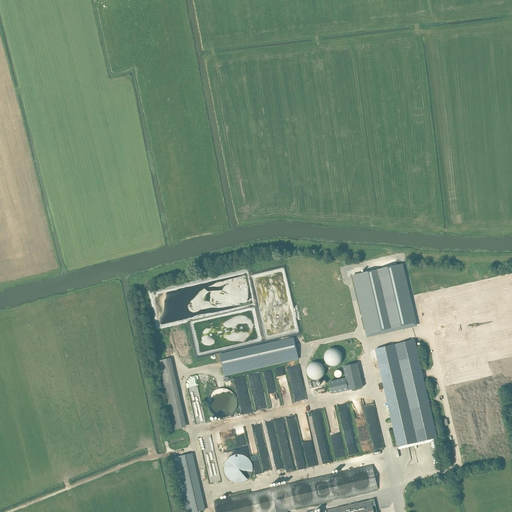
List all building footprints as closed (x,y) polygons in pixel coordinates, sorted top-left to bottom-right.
[(401,265),(352,276),(365,329),(366,336),(415,325),(401,265)] [(511,281),(430,300),(444,363),(511,347),(511,281)] [(220,354),(225,375),(299,358),(294,337),(220,354)] [(397,447),(437,438),(415,341),(375,350),(397,447)] [(324,360),(324,362),(325,363),(325,364),(326,365),(328,366),(329,367),(330,368),(332,368),(333,368),(335,368),(336,367),(338,367),(339,366),(340,364),(341,363),(342,362),(342,360),(342,359),(342,357),(342,356),(341,355),(340,353),(339,352),(338,351),(337,351),(336,350),(334,350),(333,349),(331,350),(330,350),(328,351),(327,352),(326,353),(325,354),(324,355),(324,357),(323,358),(324,360)] [(174,430),(187,427),(171,358),(159,361),(174,430)] [(306,372),(306,373),(306,375),(307,376),(307,378),(308,379),(310,380),(311,381),(312,381),(314,382),(316,382),(317,382),(319,381),(320,380),(321,380),(322,378),(323,377),(324,376),(324,374),(325,373),(324,371),(324,370),(323,368),(323,367),(322,366),(320,365),(319,364),(317,363),(316,363),(314,363),(313,364),(311,364),(310,365),(309,366),(308,367),(307,369),(306,370),(306,372)] [(357,363),(343,366),(346,378),(348,390),(363,387),(357,363)] [(477,367),(454,371),(456,382),(479,377),(477,367)] [(511,376),(449,391),(463,453),(511,442),(511,376)] [(330,382),(332,394),(348,390),(346,378),(330,382)] [(195,424),(206,422),(198,386),(187,388),(195,424)] [(238,404),(238,403),(238,401),(237,398),(236,396),(234,393),(232,391),(230,390),(227,389),(224,389),(221,389),(219,390),(216,391),(214,393),(212,395),(211,397),(210,400),(209,403),(209,405),(210,408),(211,411),(213,413),(215,415),(218,416),(221,417),(223,418),(226,417),(228,417),(231,415),(233,414),(235,412),(237,409),(238,406),(238,404)] [(330,462),(319,409),(310,411),(321,464),(330,462)] [(307,467),(316,465),(306,422),(303,423),(304,427),(299,428),(301,436),(298,437),(299,439),(296,440),(297,446),(293,447),(298,467),(307,465),(307,467)] [(232,435),(221,438),(224,450),(235,448),(232,435)] [(286,472),(294,470),(289,446),(281,448),(286,472)] [(175,457),(176,462),(187,511),(196,511),(204,510),(191,453),(175,457)] [(224,466),(224,467),(224,468),(224,471),(225,473),(226,476),(227,478),(229,479),(231,481),(233,482),(236,483),(238,483),(241,483),(243,482),(245,481),(247,479),(249,478),(250,476),(252,473),(252,471),(252,468),(252,466),(252,464),(250,461),(249,459),(247,457),(245,456),(243,455),(241,454),(238,454),(236,454),(233,455),(231,456),(229,457),(227,459),(226,461),(225,464),(224,466)] [(216,511),(288,511),(288,510),(378,490),(372,464),(214,501),(216,511)] [(374,511),(372,499),(321,510),(321,511),(374,511)]
